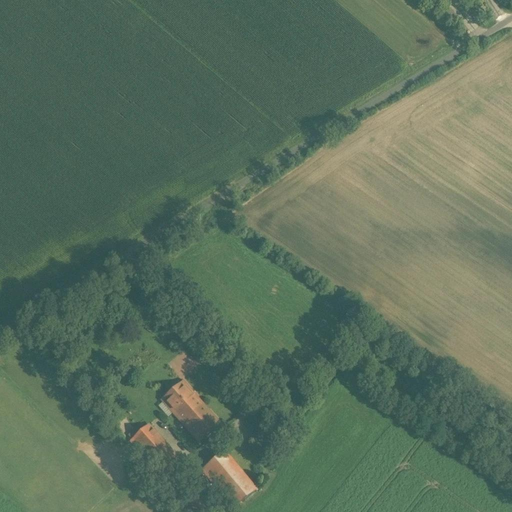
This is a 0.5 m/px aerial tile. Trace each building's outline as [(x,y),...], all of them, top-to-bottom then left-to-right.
[(219,422),(183,383),(163,401),(192,433),(199,440),(199,441),(219,422)] [(180,462),(148,426),(131,442),(163,478),(180,462)] [(511,435),(511,434),(505,430),(501,436),(507,441),(508,441),(511,435)] [(192,433),(185,440),(192,447),(199,440),(192,433)] [(501,436),(490,453),(510,467),(511,463),(511,459),(500,451),(507,441),(501,436)] [(224,453),(203,471),(235,508),(256,491),(224,453)] [(267,478),(268,474),(267,470),(265,467),(261,465),(258,464),(254,465),(250,467),(248,471),(247,475),(248,478),(251,482),(254,484),(258,485),(262,484),(265,481),(267,478)] [(204,511),(193,495),(180,504),(185,511),(204,511)]
